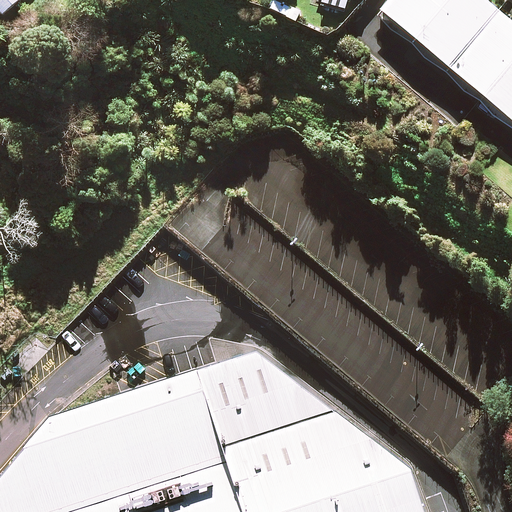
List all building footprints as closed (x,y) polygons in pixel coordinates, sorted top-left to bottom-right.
[(0,0),(0,13),(2,16),(19,0),(0,0)] [(321,0),(320,4),(345,11),(348,0),(321,0)] [(299,13),(274,1),(269,10),(295,22),(299,13)] [(511,48),(476,88),(511,120),(511,48)] [(0,511),(421,511),(411,469),(256,352),(48,414),(0,473),(0,511)]
